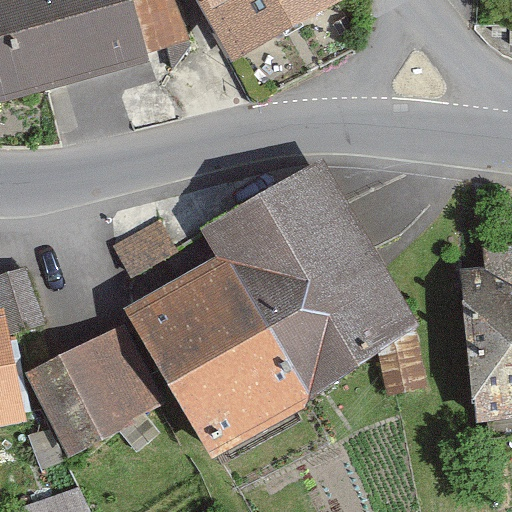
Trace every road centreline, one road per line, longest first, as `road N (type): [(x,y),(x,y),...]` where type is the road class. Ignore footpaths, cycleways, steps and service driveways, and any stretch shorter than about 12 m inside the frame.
road 1 (tertiary): [(0,188),(103,175),(252,131),(325,125)]
road 2 (tertiary): [(325,125),(507,144)]
road 3 (residential): [(507,144),(417,11)]
road 4 (residential): [(325,125),(417,11)]
